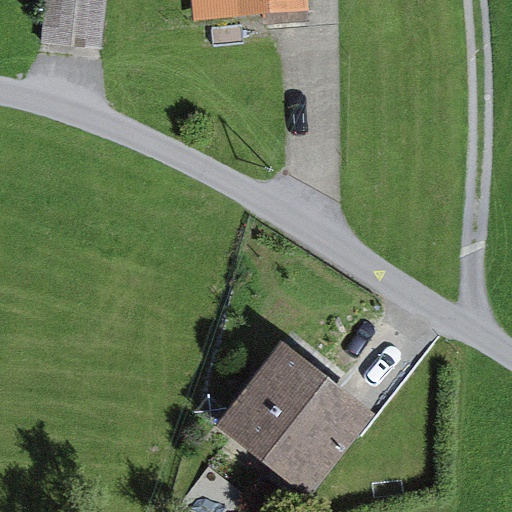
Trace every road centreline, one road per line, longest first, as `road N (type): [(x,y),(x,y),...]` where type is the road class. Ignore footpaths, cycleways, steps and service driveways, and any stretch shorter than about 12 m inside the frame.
road 1 (residential): [(511,357),(257,192),(0,89)]
road 2 (track): [(474,334),(481,0)]
